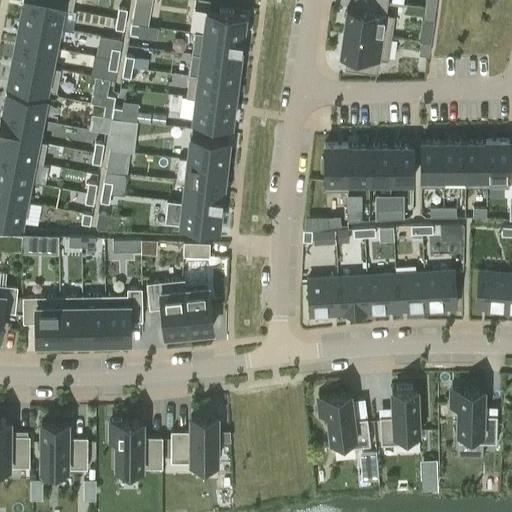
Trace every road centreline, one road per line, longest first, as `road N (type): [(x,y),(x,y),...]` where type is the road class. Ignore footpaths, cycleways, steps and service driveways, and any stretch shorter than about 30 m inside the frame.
road 1 (residential): [(275,357),(152,376),(0,374)]
road 2 (residential): [(275,357),(302,93)]
road 3 (residential): [(511,350),(275,357)]
road 4 (residential): [(302,93),(511,90)]
